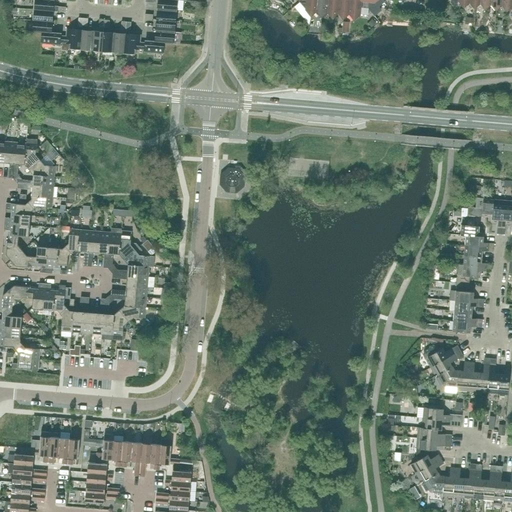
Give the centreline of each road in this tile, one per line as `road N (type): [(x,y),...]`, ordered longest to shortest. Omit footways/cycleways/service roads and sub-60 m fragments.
road 1 (unclassified): [(0,396),(148,406),(173,394),(191,348),(211,98)]
road 2 (tertiary): [(511,124),(211,98)]
road 3 (tertiary): [(211,98),(68,86),(0,70)]
